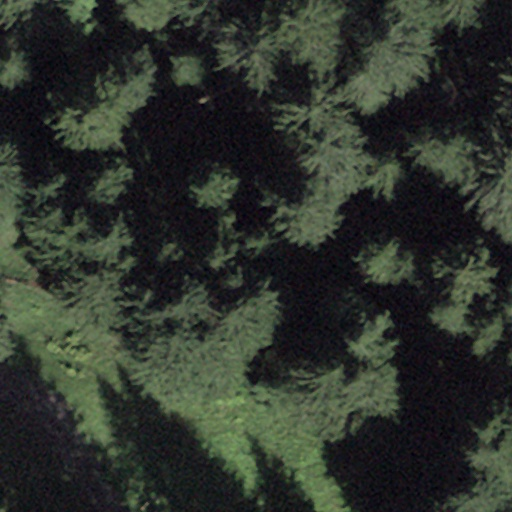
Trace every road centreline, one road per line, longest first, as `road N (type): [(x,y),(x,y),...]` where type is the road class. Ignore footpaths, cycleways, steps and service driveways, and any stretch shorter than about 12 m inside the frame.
road 1 (primary): [(374,511),(51,0)]
road 2 (track): [(116,511),(52,409),(0,389)]
